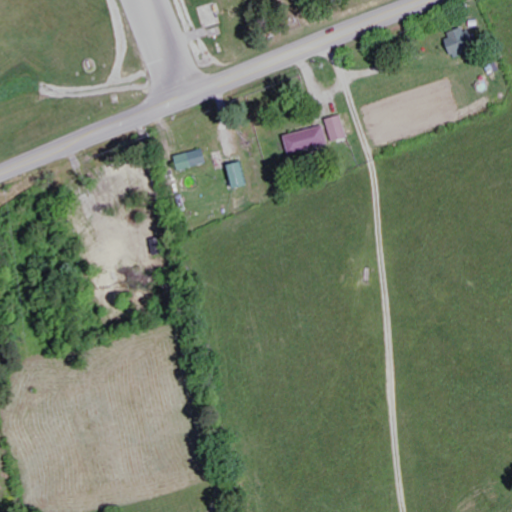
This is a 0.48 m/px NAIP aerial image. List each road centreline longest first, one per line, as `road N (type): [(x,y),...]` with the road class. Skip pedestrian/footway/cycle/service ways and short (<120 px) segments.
road 1 (track): [(329,39),(376,173),(404,511)]
road 2 (tertiary): [(422,0),(0,173)]
